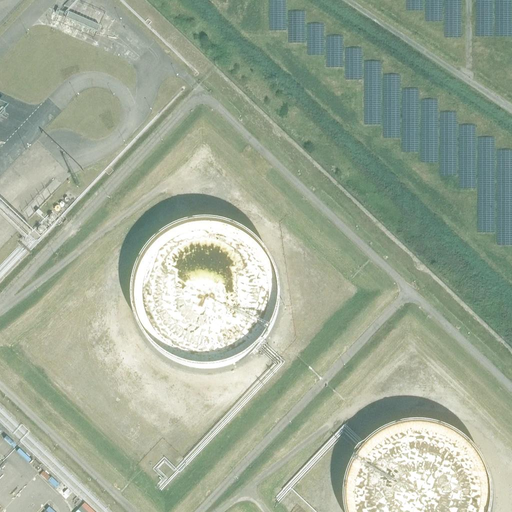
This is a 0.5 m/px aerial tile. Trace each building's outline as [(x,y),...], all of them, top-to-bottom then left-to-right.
[(98,25),(68,14),(65,21),(95,32),(98,25)] [(278,303),(278,295),(278,288),(277,281),(275,274),(272,268),(269,261),(266,255),(261,249),(256,244),(251,239),(245,235),(239,231),(233,228),(226,226),(219,224),(212,223),(205,223),(197,224),(190,225),(183,226),(177,229),(170,232),(164,236),(158,240),(153,245),(148,250),(144,256),(141,262),(137,269),(135,275),(133,282),(132,289),(132,296),(133,304),(134,311),(135,318),(138,324),(141,331),(145,337),(149,343),(154,348),(159,353),(165,357),(171,360),(178,363),(184,366),(191,367),(199,368),(206,369),(213,368),(220,367),(227,365),(234,363),(240,360),(246,356),(252,352),(257,347),(262,342),(266,336),(270,330),(273,323),(275,317),(277,310),(278,303)] [(490,505),(490,497),(490,490),(489,483),(487,476),(485,470),(481,463),(478,457),(473,451),(468,446),(463,441),(457,437),(451,433),(445,430),(438,428),(431,426),(424,425),(417,425),(409,425),(402,426),(395,428),(388,431),(382,434),(376,437),(370,442),(365,447),(360,452),(356,458),(352,464),(349,470),(347,477),(345,484),(344,491),(344,498),(344,506),(345,511),(488,511),(489,511),(490,505)] [(55,492),(64,483),(57,476),(48,485),(55,492)] [(45,500),(40,509),(45,511),(50,502),(45,500)]
